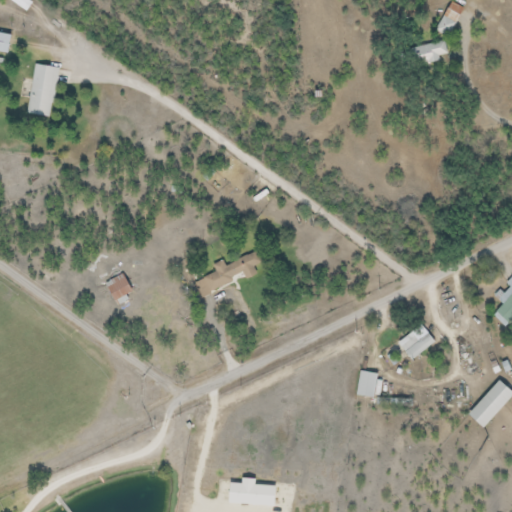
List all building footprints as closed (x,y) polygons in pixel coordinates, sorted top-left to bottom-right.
[(8,0),(26,11),(32,2),(28,0),(8,0)] [(463,9),(450,2),(435,31),(448,38),(463,9)] [(0,53),(7,54),(10,34),(5,33),(7,22),(0,21),(0,53)] [(448,58),(443,40),(407,50),(412,68),(448,58)] [(27,115),(51,118),(58,68),(34,65),(27,115)] [(266,249),(239,265),(236,258),(226,264),(229,271),(209,281),(217,295),(256,274),(259,279),(269,272),(266,267),(274,262),(266,249)] [(114,302),(131,293),(122,277),(105,285),(114,302)] [(511,277),(493,296),(502,305),(492,315),(504,327),(511,318),(511,277)] [(406,358),(433,347),(426,330),(399,341),(406,358)] [(354,396),(371,400),(377,375),(360,371),(354,396)] [(466,415),(480,429),(511,395),(498,381),(466,415)]
